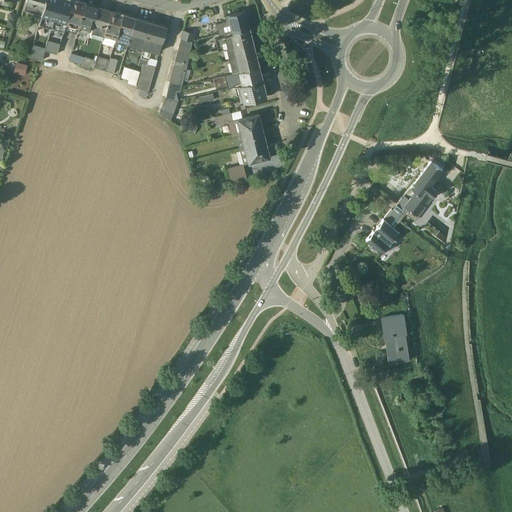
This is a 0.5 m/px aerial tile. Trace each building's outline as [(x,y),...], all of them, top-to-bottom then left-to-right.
[(24,0),(23,7),(41,12),(43,0),(24,0)] [(43,0),(41,12),(38,22),(50,25),(57,0),(43,0)] [(57,0),(50,25),(63,29),(63,27),(70,0),(57,0)] [(70,0),(63,27),(76,31),(77,28),(84,0),(70,0)] [(97,3),(86,0),(84,0),(77,28),(86,31),(88,23),(92,24),(97,3)] [(110,7),(97,3),(92,24),(89,32),(102,36),(110,7)] [(110,7),(102,36),(101,38),(113,41),(123,10),(123,9),(118,7),(117,8),(115,8),(110,7)] [(222,31),(248,24),(243,7),(223,12),(225,17),(215,20),(218,32),(222,31)] [(9,9),(6,21),(12,23),(15,10),(9,9)] [(123,10),(113,41),(116,42),(115,45),(122,47),(123,44),(125,45),(127,41),(134,14),(123,10)] [(134,14),(127,41),(142,45),(139,53),(147,56),(150,46),(158,49),(165,23),(134,14)] [(225,45),(252,39),(251,34),(248,24),(222,31),(223,33),(214,35),(217,47),(225,45)] [(180,35),(191,38),(193,30),(182,27),(180,35)] [(176,51),(188,54),(191,38),(180,35),(176,51)] [(44,44),(44,47),(56,50),(59,40),(46,37),(44,44)] [(228,58),(256,51),(252,39),(225,45),(228,58)] [(38,55),(41,56),(44,47),(44,44),(32,41),(29,53),(38,55)] [(93,64),(97,53),(97,52),(94,51),(92,56),(84,53),(82,61),(93,64)] [(174,57),(186,61),(188,54),(176,51),(174,57)] [(231,70),(259,63),(256,51),(228,58),(231,70)] [(93,64),(105,68),(109,56),(97,53),(93,64)] [(147,56),(139,53),(138,59),(142,60),(140,68),(136,82),(135,85),(138,86),(147,88),(156,57),(147,56)] [(109,56),(105,68),(113,70),(117,57),(109,54),(109,56)] [(174,57),(172,64),(184,67),(189,66),(185,65),(186,61),(174,57)] [(13,69),(24,72),(27,61),(16,59),(13,69)] [(136,82),(140,68),(123,63),(120,74),(127,76),(127,79),(136,82)] [(235,83),(262,76),(259,63),(231,70),(223,72),(226,85),(235,83)] [(172,64),(168,79),(178,81),(181,82),(182,77),(186,79),(189,66),(184,67),(172,64)] [(242,100),(267,94),(262,76),(235,83),(239,98),(241,98),(242,100)] [(168,79),(164,94),(174,97),(176,89),(178,81),(168,79)] [(147,88),(138,86),(137,92),(145,94),(147,88)] [(199,99),(213,96),(212,90),(197,93),(199,99)] [(158,110),(170,118),(177,98),(174,97),(164,94),(158,110)] [(239,106),(229,109),(231,116),(241,113),(239,106)] [(235,132),(261,124),(258,108),(241,113),(231,116),(235,132)] [(227,117),(231,116),(229,109),(213,113),(215,120),(227,117)] [(230,133),(235,132),(231,116),(227,117),(230,133)] [(235,132),(238,145),(264,138),(261,124),(235,132)] [(0,154),(3,146),(5,147),(8,137),(0,134),(0,154)] [(242,161),(268,154),(264,138),(238,145),(242,161)] [(429,181),(441,165),(429,157),(414,177),(414,176),(395,199),(396,200),(396,201),(395,201),(392,205),(392,206),(391,207),(390,205),(383,214),(384,215),(383,216),(393,224),(404,209),(414,216),(424,202),(423,201),(425,199),(426,200),(436,187),(429,181)] [(246,175),(242,161),(226,165),(229,179),(246,175)] [(377,247),(380,249),(384,244),(387,247),(389,244),(390,244),(391,244),(392,244),(393,243),(394,242),(394,241),(395,239),(394,239),(396,236),(393,233),(398,228),(393,224),(383,216),(382,215),(373,225),(372,224),(371,225),(373,226),(364,235),(369,240),(368,241),(367,240),(366,240),(367,241),(367,242),(368,243),(369,245),(370,246),(371,246),(372,247),(373,247),(374,247),(375,247),(376,247),(377,247)] [(437,227),(435,233),(444,237),(446,232),(437,227)] [(387,358),(408,355),(404,330),(405,329),(402,310),(380,313),(382,332),(385,332),(387,343),(385,343),(387,358)]
